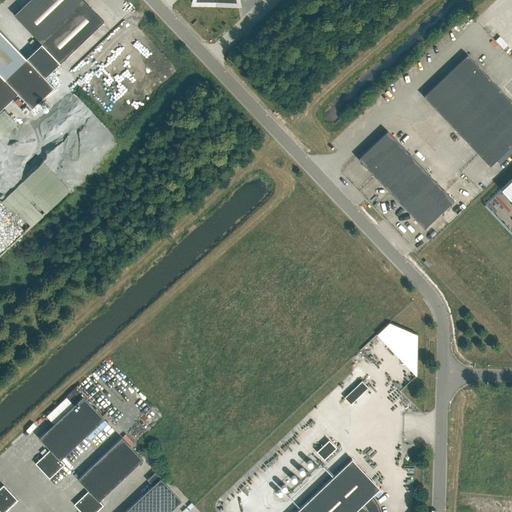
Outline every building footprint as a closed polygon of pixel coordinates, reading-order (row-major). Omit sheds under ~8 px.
[(29,0),(14,15),(42,44),(60,63),(103,21),(83,0),(29,0)] [(0,110),(18,94),(32,108),(54,87),(44,78),(60,63),(42,44),(26,58),(0,30),(0,110)] [(445,75),(456,87),(478,66),(467,55),(445,75)] [(478,66),(456,87),(467,99),(489,78),(478,66)] [(423,96),(434,108),(456,87),(445,75),(423,96)] [(489,78),(467,99),(478,110),(500,90),(489,78)] [(456,87),(434,108),(445,120),(467,99),(456,87)] [(500,90),(478,110),(489,122),(511,101),(500,90)] [(80,99),(63,107),(53,119),(60,133),(63,132),(61,130),(67,123),(70,127),(79,135),(74,126),(79,121),(84,115),(81,113),(83,110),(80,105),(83,101),(80,99)] [(456,131),(478,110),(467,99),(445,120),(456,131)] [(511,101),(489,122),(500,134),(511,122),(511,101)] [(468,143),(489,122),(478,110),(456,131),(468,143)] [(489,122),(468,143),(479,154),(500,134),(489,122)] [(511,122),(500,134),(511,145),(511,144),(511,122)] [(404,148),(387,131),(372,145),(389,162),(404,148)] [(479,154),(490,166),(511,145),(500,134),(479,154)] [(372,145),(358,159),(374,176),(389,162),(372,145)] [(420,166),(404,148),(389,162),(406,180),(420,166)] [(32,226),(74,189),(58,171),(59,170),(51,160),(7,199),(32,226)] [(391,193),(406,180),(389,162),(374,176),(391,193)] [(437,183),(420,166),(406,180),(422,197),(437,183)] [(511,178),(501,189),(511,200),(511,178)] [(407,211),(422,197),(406,180),(391,193),(407,211)] [(439,214),(453,201),(437,183),(422,197),(439,214)] [(407,211),(424,228),(439,214),(422,197),(407,211)] [(382,333),(415,370),(415,378),(422,372),(423,328),(389,327),(382,333)] [(366,380),(348,396),(354,403),(372,387),(366,380)] [(50,450),(35,463),(49,478),(64,464),(60,460),(104,419),(83,396),(73,405),(66,397),(46,416),(54,424),(39,438),(50,450)] [(143,460),(121,437),(77,479),(88,491),(74,504),(80,511),(95,511),(103,505),(99,501),(143,460)] [(317,452),(324,459),(336,448),(329,440),(317,452)] [(375,503),(373,500),(371,496),(379,488),(352,459),(295,511),(378,511),(378,510),(377,506),(375,503)] [(169,511),(181,501),(155,472),(147,480),(152,486),(124,511),(169,511)] [(0,511),(4,511),(17,500),(3,485),(0,488),(0,511)]
